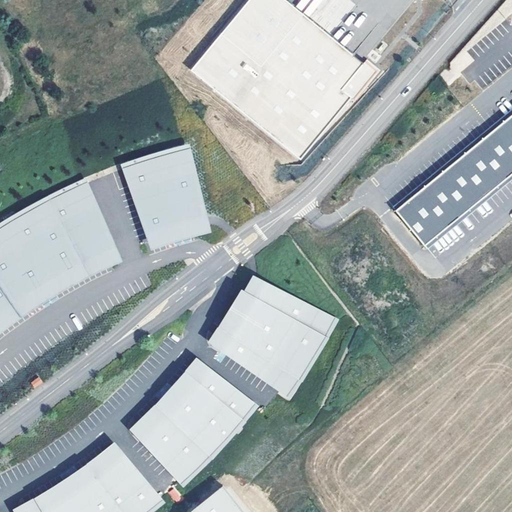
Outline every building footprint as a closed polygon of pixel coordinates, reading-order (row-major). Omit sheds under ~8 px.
[(286,0),(248,0),(191,70),(301,160),(351,98),(354,100),(378,71),(365,60),(363,63),(286,0)] [(395,210),(511,114),(511,108),(392,206),(395,210)] [(511,114),(395,210),(424,245),(511,173),(511,114)] [(197,236),(212,232),(189,143),(145,155),(121,164),(152,250),(168,244),(197,236)] [(511,173),(424,245),(428,249),(511,179),(511,173)] [(21,210),(5,219),(0,222),(0,334),(33,310),(67,289),(100,271),(123,261),(86,177),(60,189),(21,210)] [(214,330),(207,340),(268,383),(290,399),(301,383),(306,376),(311,368),(316,360),(326,343),(330,335),(339,319),(253,274),(251,278),(247,285),(242,293),(239,291),(234,300),(227,310),(221,320),(214,330)] [(139,419),(129,427),(183,487),(190,481),(202,469),(215,457),(221,450),(232,437),(238,431),(244,424),(249,417),(259,405),(195,356),(191,361),(183,371),(175,380),(166,390),(157,400),(152,405),(148,409),(139,419)] [(39,377),(31,383),(34,387),(42,381),(39,377)] [(32,498),(13,508),(14,511),(153,511),(165,502),(114,440),(96,455),(87,462),(69,474),(51,486),(32,498)] [(244,511),(222,485),(187,511),(244,511)]
